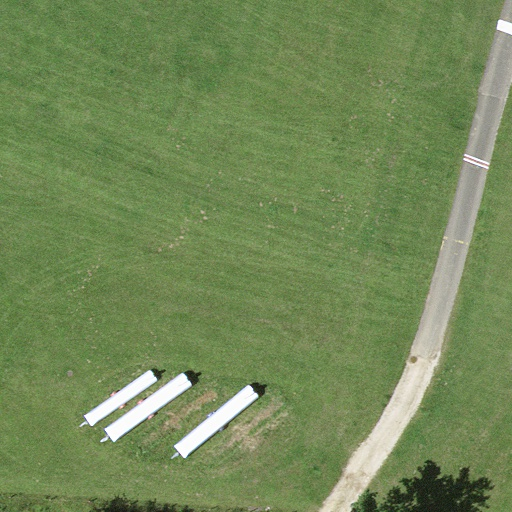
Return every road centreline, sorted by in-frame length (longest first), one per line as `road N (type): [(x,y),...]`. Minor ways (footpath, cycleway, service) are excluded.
road 1 (track): [(420,372),(511,33)]
road 2 (track): [(332,511),(420,372)]
